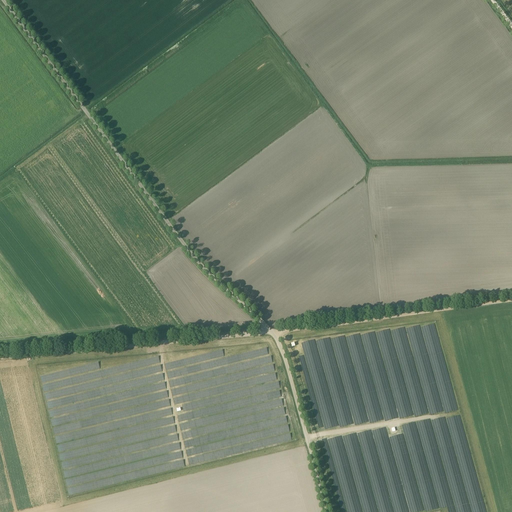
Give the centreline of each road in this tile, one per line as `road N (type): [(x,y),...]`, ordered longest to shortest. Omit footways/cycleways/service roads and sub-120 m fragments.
road 1 (unclassified): [(328,511),(285,349),(192,250),(4,0)]
road 2 (track): [(0,357),(511,299)]
